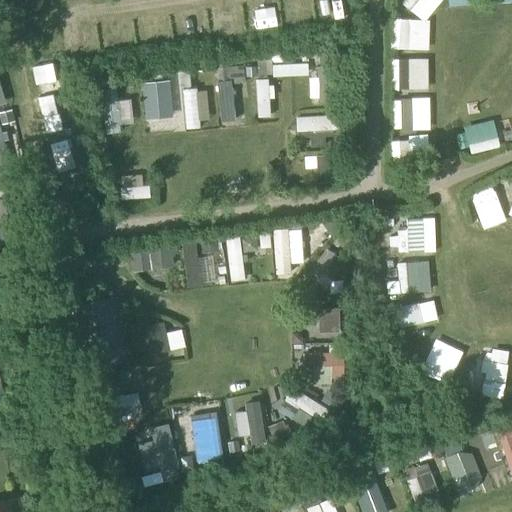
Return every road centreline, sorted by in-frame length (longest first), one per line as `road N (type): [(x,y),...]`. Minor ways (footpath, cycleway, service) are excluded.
road 1 (track): [(95,231),(64,0)]
road 2 (track): [(429,180),(459,237),(447,257),(462,338),(511,335)]
road 3 (track): [(173,219),(164,154),(282,139)]
road 4 (track): [(77,251),(157,306),(193,313)]
